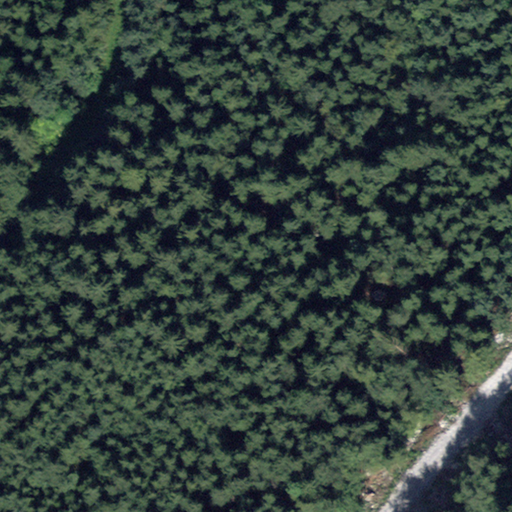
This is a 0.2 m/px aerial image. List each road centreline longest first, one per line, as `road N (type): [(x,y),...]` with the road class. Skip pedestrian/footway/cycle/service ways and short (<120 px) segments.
road 1 (track): [(127,0),(120,34),(56,174),(0,247)]
road 2 (track): [(393,511),(511,370)]
